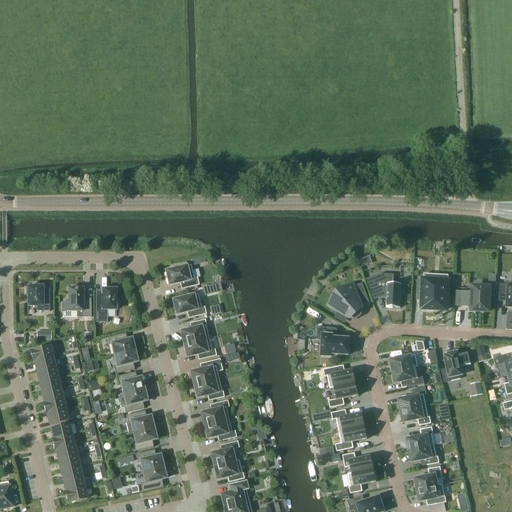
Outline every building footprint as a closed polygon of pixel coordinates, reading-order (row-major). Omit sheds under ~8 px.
[(193,266),(205,263),(204,257),(191,260),(193,266)] [(185,266),(185,264),(176,266),(176,269),(165,271),(169,285),(182,282),(184,289),(199,285),(197,278),(194,279),(191,265),(185,266)] [(388,296),(387,308),(401,308),(401,294),(403,295),(404,287),(402,287),(402,285),(393,285),(394,275),(380,275),(366,279),(372,298),(379,295),(388,296)] [(446,310),(448,287),(451,288),(454,288),(454,280),(451,280),(448,279),(448,282),(417,280),(416,300),(423,301),(422,309),(446,310)] [(511,281),(511,285),(500,285),(499,297),(507,297),(507,308),(511,308),(511,281)] [(362,313),(361,309),(360,307),(370,303),(362,283),(362,284),(362,285),(353,289),(352,286),(336,292),(337,295),(332,300),(340,308),(338,311),(350,318),(354,320),(358,319),(361,316),(362,313)] [(42,290),(42,287),(28,287),(28,289),(26,289),(26,296),(28,296),(28,306),(36,306),(36,312),(50,312),(50,290),(42,290)] [(80,287),(73,287),(73,289),(68,289),(68,303),(62,303),(62,312),(76,312),(76,318),(91,318),(91,304),(83,304),(83,289),(80,289),(80,287)] [(102,289),(102,295),(96,295),(96,301),(96,322),(107,322),(107,310),(116,310),(116,309),(118,309),(118,301),(116,301),(115,289),(115,287),(108,287),(108,289),(102,289)] [(490,288),(473,287),(473,292),(461,291),(460,307),(472,307),(472,311),(489,312),(490,288)] [(201,308),(198,294),(173,300),(176,315),(189,311),(191,318),(206,314),(204,307),(201,308)] [(183,345),(209,338),(206,326),(205,320),(192,323),(194,329),(180,332),(183,345)] [(322,341),(321,354),(321,357),(332,358),(332,355),(348,356),(349,339),(332,338),(332,336),(330,336),(330,328),(317,328),(317,341),(322,341)] [(51,340),(51,331),(36,332),(36,340),(51,340)] [(111,344),(114,355),(134,351),(131,339),(127,340),(125,334),(107,338),(109,345),(111,344)] [(209,338),(183,345),(187,357),(200,354),(201,360),(216,356),(215,350),(212,350),(209,338)] [(234,346),(224,348),(226,355),(235,353),(234,346)] [(485,353),(483,346),(475,348),(477,355),(485,353)] [(33,362),(52,357),(50,347),(30,351),(33,362)] [(134,351),(114,355),(117,366),(114,367),(116,374),(134,370),(133,363),(137,362),(134,351)] [(431,364),(438,363),(435,351),(428,352),(431,364)] [(462,375),(457,353),(448,355),(449,356),(445,357),(447,365),(446,365),(447,369),(441,370),(444,383),(450,381),(453,381),(460,379),(459,376),(462,375)] [(392,373),(416,368),(418,367),(415,355),(390,361),(392,373)] [(506,377),(508,376),(511,375),(511,362),(509,355),(493,359),(496,367),(499,367),(499,368),(502,370),(504,370),(506,377)] [(52,357),(33,362),(33,363),(34,362),(36,372),(55,368),(52,357)] [(193,385),(219,379),(217,372),(222,371),(220,359),(202,364),(204,369),(190,373),(193,385)] [(87,373),(99,370),(96,361),(84,364),(87,373)] [(36,372),(39,383),(57,378),(55,368),(36,372)] [(353,371),(338,374),(337,368),(323,370),(325,377),(327,377),(330,389),(334,388),(355,384),(353,371)] [(419,385),(416,368),(392,373),(395,384),(409,381),(411,387),(419,385)] [(124,394),(143,390),(141,378),(136,379),(135,373),(116,377),(118,384),(121,383),(124,394)] [(42,394),(60,389),(57,378),(39,383),(42,394)] [(219,379),(193,385),(197,398),(210,395),(211,401),(224,397),(222,391),(219,379)] [(100,390),(98,381),(89,383),(92,392),(100,390)] [(483,395),(480,383),(470,385),(472,397),(483,395)] [(355,384),(334,388),(337,400),(329,402),(330,408),(345,406),(343,399),(358,396),(355,384)] [(398,400),(401,412),(426,406),(424,395),(427,395),(425,388),(411,391),(413,397),(398,400)] [(60,389),(42,394),(44,404),(43,404),(63,400),(60,389)] [(143,390),(124,394),(127,406),(124,406),(125,413),(144,409),(142,402),(146,401),(143,390)] [(43,404),(46,415),(65,410),(63,400),(43,404)] [(203,426),(229,420),(226,408),(229,407),(227,401),(212,405),(214,410),(200,414),(203,426)] [(505,410),(508,409),(508,410),(511,409),(511,410),(511,401),(506,403),(503,404),(505,410)] [(103,413),(100,403),(93,405),(96,415),(103,413)] [(446,404),(439,406),(440,413),(447,411),(446,404)] [(428,417),(426,406),(401,412),(403,423),(418,420),(419,427),(431,424),(429,417),(428,417)] [(65,410),(46,415),(47,415),(49,425),(68,421),(65,410)] [(133,433),(153,428),(150,417),(146,418),(144,411),(126,416),(128,423),(131,422),(133,433)] [(361,414),(347,417),(346,411),(331,414),(333,421),(336,420),(339,432),(364,427),(361,414)] [(229,420),(203,426),(207,439),(220,436),(221,441),(236,438),(235,431),(232,432),(229,420)] [(50,429),(53,440),(71,435),(69,425),(50,429)] [(261,433),(260,427),(251,429),(253,435),(261,433)] [(364,427),(339,432),(341,444),(335,445),(337,452),(353,449),(352,442),(367,439),(364,427)] [(156,440),(153,428),(133,433),(136,444),(133,445),(135,452),(153,447),(152,441),(156,440)] [(406,440),(409,451),(434,446),(432,435),(433,435),(432,428),(420,430),(421,437),(406,440)] [(449,435),(444,441),(445,443),(453,442),(452,434),(449,435)] [(52,440),(55,451),(74,446),(71,435),(53,440),(52,440)] [(511,445),(510,438),(499,441),(501,448),(511,445)] [(236,461),(234,450),(239,448),(237,442),(222,446),(224,451),(210,454),(214,467),(236,461)] [(77,457),(74,446),(55,451),(56,451),(58,461),(77,457)] [(426,460),(427,466),(439,464),(438,457),(437,457),(434,446),(409,451),(411,463),(426,460)] [(143,472),(162,467),(160,456),(156,457),(154,450),(136,455),(137,462),(140,461),(143,472)] [(350,462),(352,474),(373,469),(370,457),(356,460),(354,454),(343,456),(344,463),(350,462)] [(339,455),(331,457),(333,463),(341,461),(339,455)] [(125,457),(125,458),(126,464),(133,462),(131,456),(125,457)] [(77,457),(58,461),(61,472),(79,467),(77,457)] [(236,461),(214,467),(217,480),(230,476),(231,482),(244,479),(242,473),(239,461),(236,461)] [(61,472),(63,482),(82,478),(79,467),(61,472)] [(162,467),(143,472),(146,483),(140,485),(142,492),(163,487),(161,480),(165,479),(162,467)] [(438,486),(437,481),(442,479),(440,467),(428,470),(429,476),(415,479),(417,490),(438,486)] [(373,469),(352,474),(348,474),(350,487),(349,487),(350,494),(362,492),(361,485),(376,482),(373,469)] [(65,492),(65,493),(84,488),(82,478),(63,482),(66,492),(65,492)] [(0,504),(1,510),(13,508),(8,482),(0,483),(0,504)] [(224,508),(249,502),(246,490),(247,489),(245,483),(232,486),(234,492),(220,495),(224,508)] [(442,485),(438,486),(417,490),(419,502),(436,499),(437,505),(446,503),(445,497),(442,485)] [(87,499),(84,488),(65,493),(68,504),(87,499)] [(384,511),(379,497),(365,502),(363,496),(347,501),(351,511),(358,509),(359,511),(384,511)] [(251,511),(249,502),(224,508),(224,511),(251,511)]
